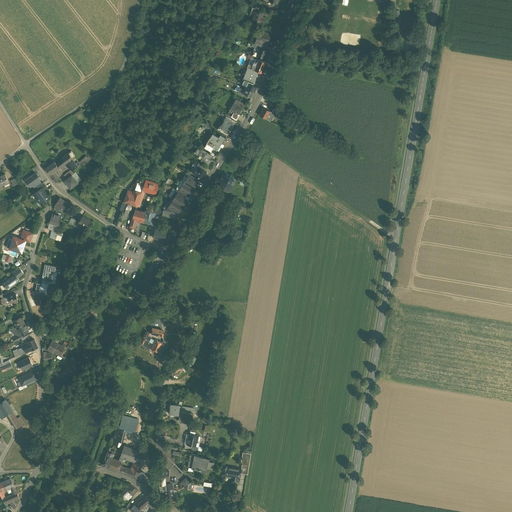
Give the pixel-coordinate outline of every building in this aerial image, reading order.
[(263,12),(255,10),(253,17),(258,18),(258,19),(261,20),(263,12)] [(270,33),(260,30),(257,39),(267,42),(270,33)] [(259,47),(255,46),(254,49),(252,55),(256,56),(257,55),(265,58),(267,50),(261,47),(259,47)] [(201,66),(194,63),(190,73),(197,75),(201,66)] [(264,66),(257,63),(256,66),(255,69),(258,71),(262,72),(264,66)] [(249,67),(244,79),(247,80),(249,81),(254,82),(254,81),(258,71),(255,69),(251,68),(249,67)] [(253,84),(249,82),(246,87),(254,91),(257,86),(253,84)] [(246,87),(243,93),(251,97),(254,91),(246,87)] [(236,99),(230,109),(234,111),(239,114),(245,104),(236,99)] [(270,111),(263,107),(261,111),(262,111),(259,115),(266,119),(270,111)] [(239,114),(234,111),(231,116),(236,120),(240,114),(239,114)] [(271,112),(270,111),(266,119),(270,121),(274,114),(271,112)] [(235,123),(227,117),(219,129),(227,134),(235,123)] [(218,138),(213,134),(208,141),(214,145),(213,147),(217,150),(221,144),(225,138),(220,135),(218,138)] [(214,145),(208,141),(207,143),(204,147),(211,151),(213,147),(214,145)] [(209,154),(199,147),(195,152),(203,157),(201,160),(208,165),(213,157),(209,154)] [(71,151),(63,157),(64,158),(66,162),(68,160),(71,158),(74,155),(71,151)] [(87,155),(80,162),(83,165),(91,159),(87,155)] [(64,158),(56,164),(59,168),(65,163),(66,162),(64,158)] [(71,158),(68,160),(70,162),(75,168),(78,166),(76,164),(71,158)] [(55,162),(46,168),(50,174),(53,172),(59,168),(56,164),(55,162)] [(70,162),(67,165),(71,169),(73,170),(75,168),(70,162)] [(202,169),(197,166),(195,169),(194,169),(195,170),(193,173),(199,177),(202,178),(206,172),(202,169)] [(64,175),(67,179),(72,175),(74,174),(71,170),(64,175)] [(36,173),(26,180),(31,187),(32,186),(39,180),(41,179),(36,173)] [(9,182),(5,174),(0,176),(0,186),(0,187),(4,185),(4,184),(9,182)] [(55,175),(52,177),(56,183),(60,179),(56,174),(55,175)] [(223,174),(219,180),(224,182),(221,187),(230,191),(233,185),(233,184),(232,183),(234,180),(229,177),(223,174)] [(67,179),(65,181),(71,188),(78,182),(72,175),(67,179)] [(19,184),(16,177),(11,180),(14,187),(19,184)] [(188,177),(184,183),(193,189),(197,183),(194,181),(188,177)] [(39,180),(32,186),(34,189),(37,187),(42,184),(39,180)] [(144,186),(142,190),(154,194),(156,193),(158,187),(145,182),(144,186)] [(144,186),(137,183),(134,190),(141,193),(142,190),(144,186)] [(184,183),(180,189),(187,193),(190,195),(193,189),(184,183)] [(44,191),(42,188),(39,190),(38,191),(37,191),(34,193),(42,205),(46,202),(45,202),(49,199),(43,192),(44,191)] [(133,193),(128,191),(126,198),(125,198),(124,202),(130,204),(136,207),(141,193),(134,190),(133,193)] [(183,198),(177,194),(173,200),(182,206),(186,200),(183,198)] [(68,203),(60,198),(55,205),(60,208),(63,211),(68,203)] [(182,206),(173,200),(169,206),(176,210),(179,212),(182,206)] [(130,204),(124,202),(120,211),(122,211),(128,213),(130,207),(130,204)] [(166,211),(163,210),(163,212),(162,215),(173,219),(175,214),(174,214),(166,211)] [(128,213),(122,211),(119,220),(125,222),(128,213)] [(145,213),(135,211),(132,219),(137,220),(143,222),(146,214),(145,213)] [(155,214),(146,211),(145,213),(146,214),(143,222),(152,224),(155,214)] [(60,219),(51,216),(47,229),(52,231),(56,232),(57,232),(60,219)] [(91,222),(83,216),(78,222),(78,223),(86,229),(91,222)] [(154,238),(165,241),(167,232),(155,230),(154,238)] [(33,234),(24,231),(21,239),(26,241),(30,242),(33,234)] [(56,232),(52,231),(49,238),(56,240),(57,235),(58,232),(57,232),(56,232)] [(21,239),(14,237),(10,248),(22,252),(26,241),(21,239)] [(61,267),(45,264),(42,277),(52,279),(56,280),(57,272),(60,273),(61,267)] [(19,266),(12,271),(14,275),(15,274),(18,277),(24,273),(19,266)] [(14,275),(2,283),(6,289),(20,280),(18,277),(15,274),(14,275)] [(49,281),(42,280),(41,284),(42,284),(40,292),(46,294),(49,281)] [(16,294),(8,296),(10,303),(14,302),(14,303),(19,301),(16,294)] [(21,316),(13,320),(17,326),(24,322),(21,316)] [(17,326),(15,327),(18,332),(18,333),(20,332),(21,334),(28,331),(24,322),(17,326)] [(45,327),(41,332),(46,335),(49,330),(45,327)] [(164,331),(153,328),(151,333),(163,336),(164,331)] [(23,347),(18,350),(17,348),(16,349),(16,350),(13,351),(16,356),(25,352),(31,349),(31,350),(38,347),(34,339),(27,342),(28,343),(23,345),(23,347)] [(163,343),(155,339),(151,348),(158,352),(163,343)] [(58,343),(52,340),(47,349),(52,351),(53,352),(58,343)] [(64,347),(58,343),(53,352),(54,352),(60,355),(64,347)] [(46,352),(42,352),(43,360),(53,359),(54,352),(53,352),(52,351),(51,353),(49,352),(49,355),(46,355),(46,352)] [(4,362),(0,355),(0,353),(1,353),(0,352),(0,367),(1,367),(6,365),(11,363),(9,360),(4,362)] [(190,356),(187,364),(192,366),(196,358),(190,356)] [(29,357),(19,362),(22,370),(32,365),(33,365),(29,357)] [(22,386),(38,378),(35,370),(18,378),(22,386)] [(5,399),(0,401),(0,415),(1,418),(7,415),(13,411),(9,405),(11,403),(9,400),(7,402),(5,399)] [(179,404),(171,404),(170,413),(178,413),(179,406),(179,404)] [(179,420),(191,422),(193,413),(182,410),(181,410),(179,420)] [(13,411),(7,415),(15,428),(21,425),(13,411)] [(139,423),(123,419),(117,440),(122,442),(126,428),(137,431),(139,423)] [(198,435),(189,433),(187,443),(192,444),(196,445),(198,435)] [(142,451),(125,445),(120,456),(124,458),(134,461),(142,465),(145,457),(142,451)] [(251,453),(244,452),(242,463),(249,465),(251,453)] [(198,455),(192,453),(189,465),(198,467),(198,468),(201,468),(208,469),(208,471),(209,466),(211,460),(211,457),(210,458),(198,456),(198,455)] [(106,455),(102,465),(119,471),(120,466),(122,461),(119,460),(110,456),(106,455)] [(130,470),(129,475),(137,478),(139,471),(142,465),(134,461),(130,470)] [(249,465),(242,463),(241,468),(242,468),(241,472),(248,473),(249,465)] [(235,467),(232,466),(232,467),(226,465),(225,465),(224,465),(223,467),(226,467),(225,475),(232,477),(232,481),(237,482),(238,478),(240,478),(241,472),(242,468),(241,468),(235,467)] [(130,470),(120,466),(119,471),(129,475),(130,470)] [(160,473),(159,473),(160,484),(165,483),(166,483),(170,483),(169,480),(168,481),(168,479),(167,479),(166,479),(165,476),(165,473),(160,473)] [(186,476),(181,481),(185,485),(185,487),(190,488),(191,482),(186,476)] [(11,479),(3,482),(6,489),(8,488),(11,487),(14,486),(14,485),(11,479)] [(170,483),(166,483),(165,483),(166,493),(174,492),(172,482),(170,483)] [(138,490),(131,483),(121,493),(123,495),(127,491),(132,496),(133,496),(135,493),(138,490)] [(132,496),(127,491),(123,495),(128,500),(132,496)] [(14,493),(10,496),(12,501),(19,498),(17,492),(14,493)] [(5,497),(2,499),(5,504),(12,501),(10,496),(10,495),(5,497)] [(145,496),(135,504),(140,509),(146,504),(149,501),(145,496)] [(160,511),(162,510),(149,501),(146,504),(154,509),(152,511),(160,511)]
